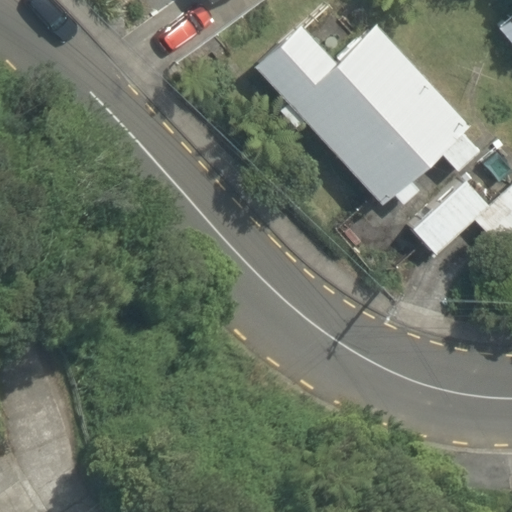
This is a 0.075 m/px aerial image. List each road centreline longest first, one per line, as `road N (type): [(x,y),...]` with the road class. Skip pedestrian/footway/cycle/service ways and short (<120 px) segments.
road 1 (residential): [(0,14),(43,45),(268,287),(340,343),(431,392),(511,403)]
road 2 (unknown): [(0,313),(53,511)]
